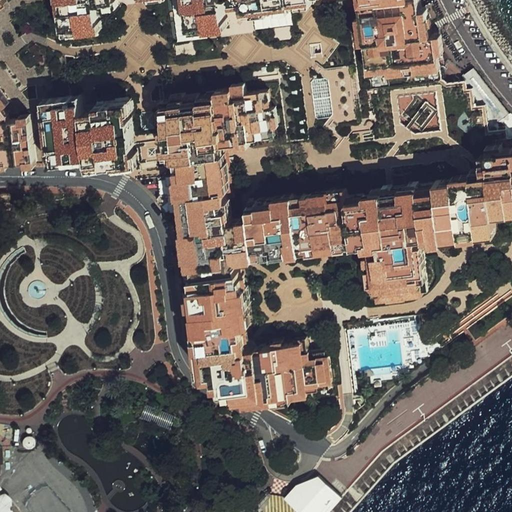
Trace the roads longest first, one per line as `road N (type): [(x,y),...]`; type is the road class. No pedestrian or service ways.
road 1 (residential): [(78,182),(119,188),(144,207),(159,232),(184,360),(213,390),(256,413)]
road 2 (residential): [(511,307),(431,365),(342,450),(310,446)]
road 3 (residential): [(78,182),(52,0)]
